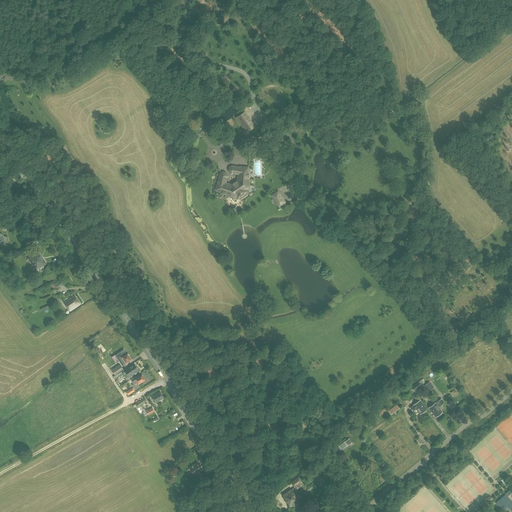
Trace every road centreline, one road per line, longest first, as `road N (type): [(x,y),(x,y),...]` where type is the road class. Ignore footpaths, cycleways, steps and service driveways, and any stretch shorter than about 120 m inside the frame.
road 1 (primary): [(256,511),(0,132)]
road 2 (track): [(0,473),(166,379)]
road 3 (unclassified): [(511,392),(362,511)]
